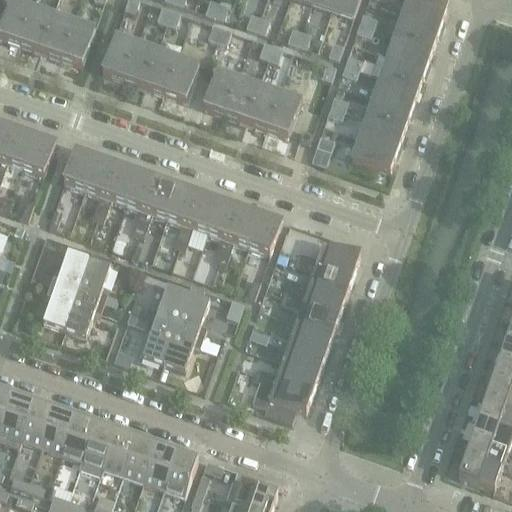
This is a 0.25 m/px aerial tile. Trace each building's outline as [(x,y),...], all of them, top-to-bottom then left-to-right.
[(107,0),(95,0),(94,6),(105,10),(107,0)] [(166,0),(165,6),(174,9),(177,0),(166,0)] [(187,0),(177,0),(174,9),(183,13),(187,0)] [(292,0),(292,3),(312,10),(315,0),(292,0)] [(315,0),(312,10),(332,17),(338,0),(315,0)] [(338,0),(332,17),(354,24),(362,0),(338,0)] [(410,1),(402,23),(440,36),(448,14),(410,1)] [(140,6),(141,6),(130,2),(125,17),(135,20),(140,6)] [(12,5),(0,39),(0,44),(20,51),(34,13),(12,5)] [(206,20),(215,24),(220,10),(211,6),(206,20)] [(229,13),(220,10),(215,24),(224,27),(229,13)] [(54,20),(34,13),(20,51),(41,58),(54,20)] [(157,28),(167,31),(171,17),(162,14),(157,28)] [(181,20),(171,17),(167,31),(176,34),(181,20)] [(74,27),(54,20),(41,58),(61,65),(74,27)] [(252,20),(247,34),(256,38),(261,24),(252,20)] [(363,21),(360,30),(374,35),(377,26),(363,21)] [(440,36),(402,23),(395,43),(433,56),(440,36)] [(270,27),(261,24),(256,38),(265,41),(270,27)] [(96,35),(74,27),(61,65),(83,73),(96,35)] [(374,35),(360,30),(357,40),(371,45),(374,35)] [(222,34),(213,31),(208,45),(217,48),(222,34)] [(232,38),(222,34),(217,48),(227,52),(232,38)] [(293,35),(288,49),(297,52),(302,38),(293,35)] [(312,41),(302,38),(297,52),(307,55),(312,41)] [(116,42),(103,80),(124,87),(137,49),(116,42)] [(433,56),(395,43),(388,64),(426,77),(433,56)] [(158,56),(137,49),(124,87),(144,94),(158,56)] [(273,52),(264,49),(259,63),(269,66),(273,52)] [(334,50),(329,63),(339,67),(344,53),(334,50)] [(283,55),(273,52),(269,66),(278,70),(283,55)] [(178,63),(158,56),(144,94),(165,101),(178,63)] [(199,71),(178,63),(165,101),(186,109),(199,71)] [(349,63),(346,72),(360,77),(363,67),(349,63)] [(426,77),(388,64),(381,84),(419,97),(426,77)] [(336,74),(326,71),(322,84),(332,88),(336,74)] [(360,77),(346,72),(342,81),(356,86),(360,77)] [(218,77),(205,115),(226,123),(239,85),(218,77)] [(419,97),(381,84),(374,104),(412,117),(419,97)] [(260,92),(239,85),(226,123),(246,130),(260,92)] [(280,99),(260,92),(246,130),(267,137),(280,99)] [(302,106),(280,99),(267,137),(288,144),(302,106)] [(335,103),(331,113),(346,117),(349,108),(335,103)] [(412,117),(374,104),(367,125),(405,138),(412,117)] [(346,117),(331,113),(328,122),(342,127),(346,117)] [(405,138),(367,125),(360,145),(398,158),(405,138)] [(8,132),(0,128),(0,168),(2,169),(13,136),(7,134),(8,132)] [(19,139),(13,136),(2,169),(0,168),(0,180),(4,182),(8,171),(23,176),(35,141),(20,136),(19,139)] [(303,137),(299,148),(310,151),(313,141),(303,137)] [(56,148),(35,141),(23,176),(44,184),(56,148)] [(335,148),(321,143),(317,154),(331,159),(335,148)] [(398,158),(360,145),(352,167),(390,180),(398,158)] [(98,163),(76,155),(72,168),(64,191),(85,198),(98,163)] [(112,168),(98,163),(85,198),(100,203),(106,205),(117,173),(111,170),(112,168)] [(123,175),(117,173),(106,205),(100,203),(97,214),(108,218),(112,207),(126,212),(139,177),(124,172),(123,175)] [(153,182),(139,177),(126,212),(141,218),(147,220),(158,187),(152,185),(153,182)] [(164,189),(158,187),(147,220),(141,218),(137,228),(149,232),(152,221),(167,227),(179,191),(165,186),(164,189)] [(194,196),(179,191),(167,227),(182,232),(188,234),(199,201),(193,199),(194,196)] [(205,203),(199,201),(188,234),(182,232),(178,242),(190,246),(193,236),(208,241),(220,205),(206,200),(205,203)] [(234,210),(220,205),(208,241),(223,246),(228,248),(240,215),(234,213),(234,210)] [(27,207),(21,225),(29,227),(35,209),(27,207)] [(108,218),(97,214),(93,225),(104,229),(108,218)] [(246,217),(240,215),(228,248),(223,246),(219,257),(230,260),(234,250),(249,255),(261,220),(247,215),(246,217)] [(63,219),(55,217),(49,234),(56,237),(63,219)] [(282,227),(261,220),(249,255),(270,262),(282,227)] [(149,232),(137,228),(134,239),(145,243),(149,232)] [(190,246),(178,242),(174,253),(186,257),(190,246)] [(323,252),(318,266),(316,272),(354,285),(361,265),(323,252)] [(230,260),(219,257),(215,267),(227,271),(230,260)] [(90,266),(68,258),(59,285),(54,282),(50,292),(77,301),(90,266)] [(298,259),(296,265),(294,271),(304,274),(308,263),(298,259)] [(354,285),(316,272),(318,266),(308,263),(304,274),(314,277),(309,291),(347,304),(354,285)] [(111,273),(90,266),(77,301),(105,311),(108,301),(102,300),(111,273)] [(254,285),(247,303),(255,306),(261,288),(254,285)] [(347,304),(309,291),(305,305),(303,310),(340,323),(347,304)] [(77,301),(50,292),(47,301),(53,303),(44,329),(65,337),(77,301)] [(189,300),(168,293),(158,319),(153,317),(149,326),(177,336),(189,300)] [(285,298),(283,304),(281,309),(291,313),(295,301),(285,298)] [(210,307),(189,300),(177,336),(204,345),(204,344),(207,336),(201,334),(210,307)] [(105,311),(77,301),(65,337),(86,344),(96,318),(101,320),(105,311)] [(340,323),(303,310),(305,305),(295,301),(291,313),(301,316),(296,330),(334,343),(340,323)] [(134,310),(131,320),(149,326),(153,317),(134,310)] [(131,320),(128,329),(146,336),(149,326),(131,320)] [(177,336),(149,326),(146,336),(152,337),(143,364),(164,371),(177,336)] [(334,343),(296,330),(291,343),(289,349),(327,362),(334,343)] [(204,345),(177,336),(164,371),(185,379),(195,352),(201,355),(202,351),(204,345)] [(272,336),(270,342),(268,348),(278,351),(282,340),(272,336)] [(327,362),(289,349),(291,343),(282,340),(278,351),(287,355),(283,368),(320,381),(327,362)] [(204,345),(202,351),(217,357),(219,351),(220,350),(204,344),(204,345)] [(511,350),(506,349),(499,368),(511,372),(511,350)] [(320,381),(283,368),(278,382),(276,387),(313,400),(320,381)] [(511,372),(499,368),(493,387),(511,393),(511,372)] [(258,375),(256,381),(254,386),(264,390),(268,378),(258,375)] [(313,400),(276,387),(278,382),(268,378),(264,390),(274,393),(269,408),(270,408),(297,417),(306,421),(313,400)] [(511,393),(493,387),(486,406),(511,415),(511,393)] [(0,443),(14,404),(0,399),(0,443)] [(34,411),(19,406),(14,404),(0,443),(0,448),(20,455),(22,448),(22,447),(34,411)] [(511,415),(486,406),(479,426),(511,437),(511,415)] [(267,415),(265,421),(292,431),(297,417),(270,408),(267,415)] [(55,418),(34,411),(22,447),(22,448),(42,455),(55,418)] [(75,425),(60,420),(55,418),(42,455),(62,462),(75,425)] [(95,432),(75,425),(62,462),(82,468),(83,469),(95,432)] [(511,437),(479,426),(472,445),(509,458),(511,448),(511,437)] [(116,439),(101,434),(95,432),(83,469),(82,468),(79,476),(101,484),(104,477),(103,476),(116,439)] [(136,446),(116,439),(103,476),(104,477),(123,483),(136,446)] [(472,445),(466,464),(502,477),(509,458),(472,445)] [(157,454),(142,448),(136,446),(123,483),(144,490),(157,454)] [(177,461),(157,454),(144,490),(164,497),(177,461)] [(198,468),(182,463),(177,461),(164,497),(186,505),(198,468)] [(502,477),(466,464),(459,485),(495,497),(502,477)] [(210,485),(202,482),(197,497),(205,500),(210,485)] [(15,483),(12,492),(27,497),(30,489),(15,483)] [(274,511),(278,502),(235,487),(234,486),(226,508),(234,511),(234,510),(239,511),(274,511)] [(45,494),(30,489),(27,497),(43,503),(45,494)] [(9,499),(0,496),(0,505),(6,508),(9,499)] [(200,511),(205,500),(197,497),(191,511),(200,511)] [(54,501),(53,506),(51,510),(57,511),(67,511),(70,507),(54,501)] [(32,511),(34,508),(19,503),(16,511),(18,511),(32,511)]
